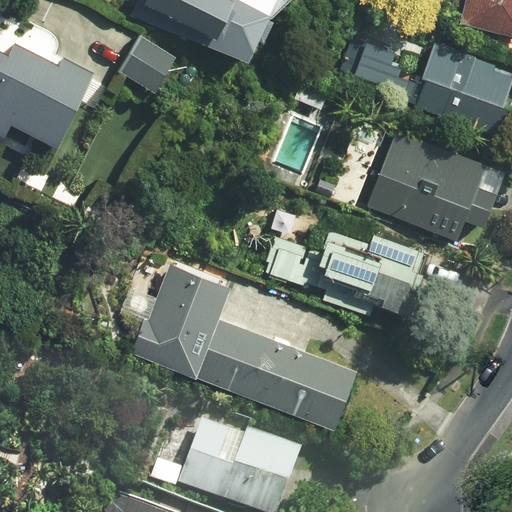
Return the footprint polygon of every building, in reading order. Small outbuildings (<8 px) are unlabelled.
[(141,0),(136,10),(246,59),(268,10),(245,0),(141,0)] [(511,0),(464,0),(459,21),(511,34),(511,0)] [(0,137),(2,138),(6,123),(51,148),(93,73),(0,21),(0,137)] [(511,69),(432,38),(415,82),(397,75),(406,54),(353,33),(338,71),(493,131),(511,82),(511,69)] [(137,37),(119,73),(154,90),(172,54),(137,37)] [(463,224),(480,230),(503,172),(391,130),(363,204),(457,240),(463,224)] [(327,231),(319,251),(281,235),(267,270),(305,285),(306,281),(399,319),(419,269),(327,231)] [(350,370),(213,314),(226,286),(172,264),(149,320),(141,317),(128,349),(326,429),(350,370)] [(240,435),(197,420),(175,485),(252,511),(276,511),(298,450),(242,430),(240,435)] [(152,511),(122,500),(117,511),(107,511),(152,511)]
